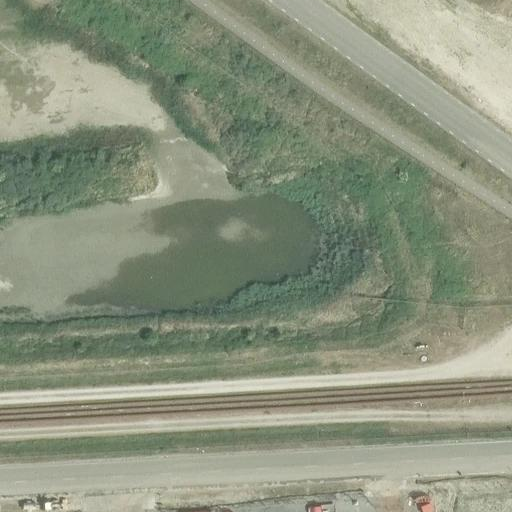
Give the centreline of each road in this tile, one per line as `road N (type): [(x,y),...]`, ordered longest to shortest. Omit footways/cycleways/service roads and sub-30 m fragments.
road 1 (unclassified): [(511,451),(0,479)]
road 2 (unclassified): [(294,0),(511,154)]
